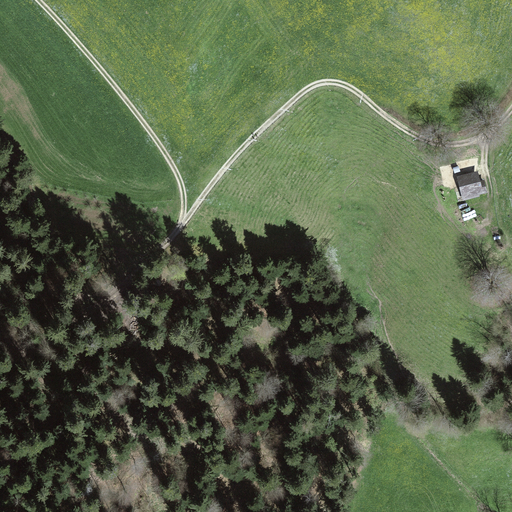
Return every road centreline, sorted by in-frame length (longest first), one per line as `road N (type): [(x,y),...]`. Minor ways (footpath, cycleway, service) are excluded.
road 1 (track): [(511,101),(474,135),(433,141),(344,87),(317,82),(265,121),(190,206)]
road 2 (track): [(10,511),(141,269)]
road 3 (track): [(40,0),(158,140),(190,206)]
road 4 (track): [(190,206),(117,295),(0,368)]
